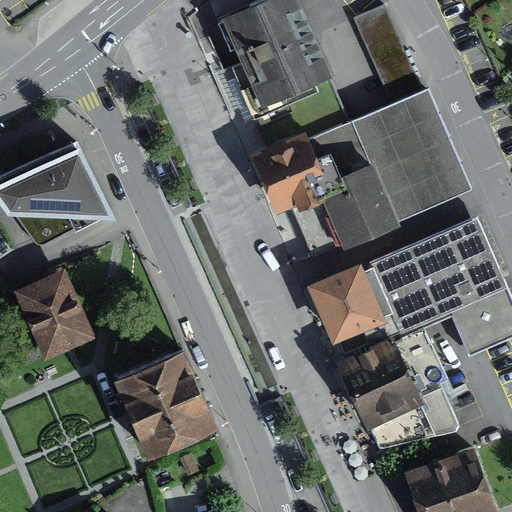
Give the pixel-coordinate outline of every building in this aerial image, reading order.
[(244,0),(221,10),(223,15),(218,17),(231,47),(237,44),(243,58),(231,63),(255,120),(320,92),(315,80),(330,74),(335,73),(304,0),(244,0)] [(385,3),(354,16),(384,86),(416,72),(385,3)] [(320,92),(255,120),(266,143),(306,126),(311,136),(350,119),(330,74),(315,80),(320,92)] [(350,119),(311,136),(317,150),(331,144),(342,169),(374,155),(401,217),(472,186),(428,85),(350,119)] [(311,136),(306,126),(266,143),(252,150),(278,209),(291,203),(297,200),(299,205),(324,195),(326,193),(325,190),(347,181),(342,169),(331,144),(317,150),(311,136)] [(117,212),(79,134),(0,169),(0,193),(33,238),(39,244),(44,244),(49,243),(117,212)] [(326,193),(324,195),(344,243),(401,217),(374,155),(342,169),(347,181),(325,190),(326,193)] [(297,200),(291,203),(299,223),(307,242),(313,256),(344,243),(324,195),(299,205),(297,200)] [(511,336),(511,287),(478,209),(370,255),(372,260),(392,306),(401,328),(422,319),(424,324),(425,326),(452,314),(469,355),(511,336)] [(362,255),(307,279),(334,339),(387,316),(385,309),(392,306),(372,260),(365,263),(362,255)] [(15,287),(46,358),(96,337),(65,265),(15,287)] [(424,324),(397,337),(425,398),(369,425),(380,448),(457,430),(459,423),(441,380),(449,377),(425,326),(424,324)] [(393,330),(337,357),(369,425),(425,398),(397,337),(393,330)] [(184,344),(114,374),(148,453),(218,424),(184,344)] [(406,468),(421,511),(500,511),(475,443),(406,468)] [(192,452),(180,457),(188,475),(200,470),(192,452)]
